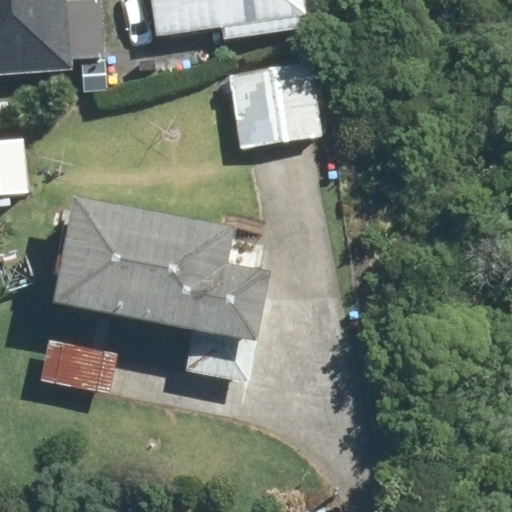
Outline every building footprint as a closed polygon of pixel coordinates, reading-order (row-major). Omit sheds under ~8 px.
[(0,0),(0,77),(67,73),(67,60),(101,58),(97,0),(0,0)] [(302,18),(299,0),(144,0),(150,38),(302,18)] [(319,139),(308,63),(224,75),(235,151),(319,139)] [(0,196),(26,195),(23,141),(0,142),(0,196)] [(243,386),(265,273),(221,265),(228,230),(69,199),(48,309),(190,336),(182,374),(243,386)] [(109,397),(118,352),(47,337),(38,382),(109,397)]
